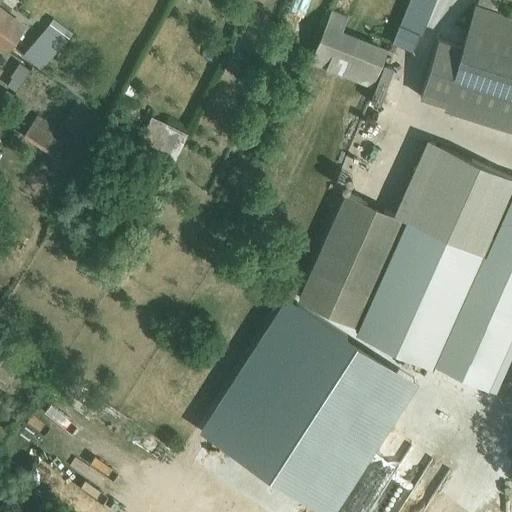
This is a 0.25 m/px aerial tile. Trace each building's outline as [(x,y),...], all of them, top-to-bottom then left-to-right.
[(208,0),(203,11),(215,17),(220,5),(208,0)] [(337,0),(311,64),(371,88),(374,80),(388,48),(342,30),(353,0),(337,0)] [(408,0),(399,22),(391,41),(412,50),(419,33),(422,34),(435,0),(408,0)] [(477,0),(477,1),(498,8),(500,0),(477,0)] [(438,37),(420,97),(444,105),(443,108),(511,130),(511,14),(478,4),(475,3),(462,45),(438,37)] [(0,8),(0,41),(10,48),(26,26),(0,8)] [(43,30),(21,55),(40,71),(64,42),(55,37),(62,26),(47,17),(40,28),(43,30)] [(7,90),(0,99),(7,104),(14,95),(13,95),(20,85),(14,80),(7,90)] [(37,115),(23,136),(57,160),(72,139),(37,115)] [(152,116),(139,143),(174,162),(189,133),(152,116)] [(407,219),(358,326),(355,333),(432,366),(434,362),(497,390),(511,354),(511,175),(427,138),(393,213),(407,219)] [(407,219),(393,213),(345,192),(311,269),(297,300),(358,326),(407,219)] [(222,215),(211,231),(224,240),(235,223),(222,215)] [(115,259),(106,273),(121,284),(131,269),(115,259)] [(254,343),(199,427),(255,463),(340,334),(297,306),(268,353),(254,343)] [(313,452),(283,489),(311,511),(313,511),(347,470),(332,458),(328,464),(313,452)]
